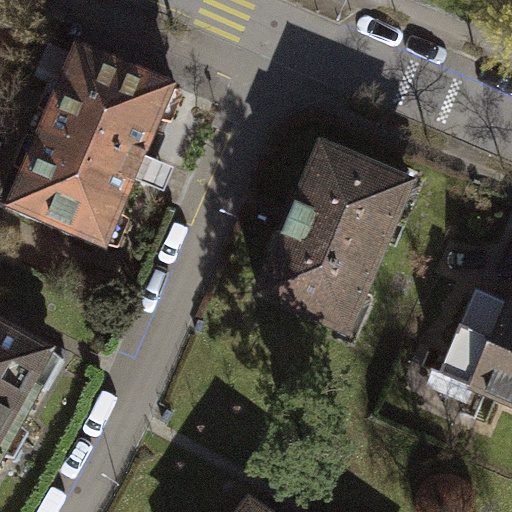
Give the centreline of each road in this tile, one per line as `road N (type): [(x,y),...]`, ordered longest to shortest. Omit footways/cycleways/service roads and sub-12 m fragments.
road 1 (residential): [(283,34),(154,360),(80,511)]
road 2 (residential): [(283,34),(511,128)]
